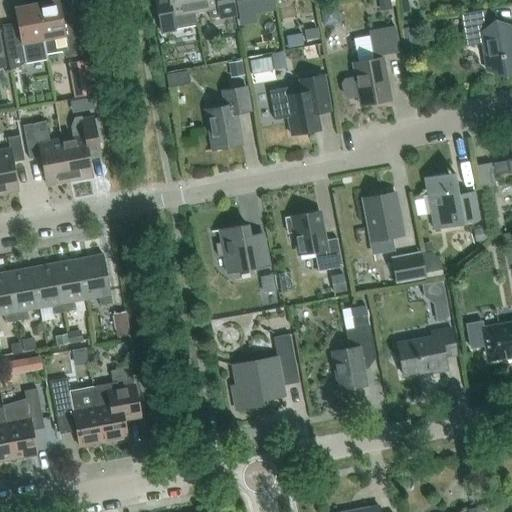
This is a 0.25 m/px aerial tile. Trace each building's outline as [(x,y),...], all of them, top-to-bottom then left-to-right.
[(76,19),(62,22),(58,0),(52,0),(36,3),(45,52),(46,52),(62,49),(66,58),(83,55),(76,19)] [(164,0),(155,2),(161,31),(197,25),(195,11),(192,0),(164,0)] [(192,0),(195,11),(208,9),(210,18),(236,14),(233,0),(192,0)] [(392,10),(390,0),(377,0),(379,12),(392,10)] [(19,30),(3,33),(10,70),(13,69),(24,64),(48,60),(46,52),(45,52),(36,3),(14,7),(19,30)] [(493,8),(460,14),(466,46),(467,46),(467,43),(481,41),(486,64),(487,70),(493,73),(511,69),(511,25),(507,24),(492,27),(489,9),(493,9),(493,8)] [(353,63),(355,78),(345,80),(342,83),(344,95),(348,97),(359,95),(361,105),(390,100),(382,57),(381,58),(381,55),(399,51),(395,27),(369,31),(374,59),(353,63)] [(319,38),(318,28),(305,30),(306,41),(319,38)] [(275,71),(287,68),(284,53),(272,56),(275,71)] [(244,75),(242,60),(229,62),(230,76),(244,75)] [(188,70),(166,74),(167,81),(189,77),(188,70)] [(287,87),(269,91),(274,120),(287,117),(291,135),(320,129),(317,113),(330,110),(323,75),(299,80),(301,93),(288,95),(287,87)] [(71,81),(74,98),(92,95),(93,95),(90,78),(89,78),(71,81)] [(250,110),(246,87),(222,91),(225,106),(205,110),(213,150),(242,144),(236,113),(250,110)] [(94,96),(71,100),(73,112),(96,108),(94,96)] [(73,137),(61,140),(69,180),(92,176),(88,158),(100,155),(93,117),(82,119),(82,116),(74,117),(71,127),(73,137)] [(46,184),(69,180),(61,140),(50,142),(46,121),(23,125),(29,159),(41,157),(46,184)] [(0,151),(0,192),(18,190),(12,162),(24,160),(20,135),(8,137),(10,149),(0,151)] [(491,162),(475,165),(480,189),(496,186),(493,170),(494,170),(495,174),(509,171),(507,160),(493,163),(493,166),(492,166),(491,162)] [(454,172),(448,173),(424,177),(427,194),(422,195),(422,197),(423,196),(426,214),(431,213),(434,229),(464,224),(464,223),(479,220),(474,191),(458,194),(454,172)] [(403,234),(398,209),(395,193),(363,199),(371,240),(403,234)] [(288,233),(295,232),(299,254),(314,252),(318,271),(342,267),(337,238),(324,240),(318,211),(284,217),(284,219),(285,219),(288,233)] [(227,273),(269,265),(264,241),(250,244),(247,224),(211,231),(212,232),(219,231),(222,242),(216,243),(218,256),(224,255),(227,273)] [(489,240),(487,227),(473,230),(475,242),(489,240)] [(419,253),(392,258),(396,282),(424,276),(419,253)] [(103,254),(79,259),(86,299),(98,297),(100,305),(112,303),(103,254)] [(79,259),(55,263),(64,312),(76,309),(74,301),(86,299),(79,259)] [(55,263),(31,267),(39,308),(51,305),(52,314),(64,312),(55,263)] [(31,267),(8,272),(17,320),(29,318),(27,310),(39,308),(31,267)] [(6,322),(17,320),(8,272),(0,273),(0,314),(4,314),(6,322)] [(347,290),(343,273),(330,276),(334,293),(347,290)] [(276,291),(273,274),(260,276),(263,293),(276,291)] [(445,301),(434,303),(438,320),(449,318),(445,301)] [(365,305),(351,308),(354,324),(368,321),(365,305)] [(113,313),(118,337),(129,335),(125,311),(113,313)] [(485,345),(487,361),(505,357),(505,359),(511,357),(511,321),(483,327),(482,321),(466,324),(471,347),(485,345)] [(349,348),(331,351),(339,390),(366,385),(360,354),(374,351),(369,325),(345,330),(349,348)] [(403,375),(428,370),(429,373),(447,370),(444,356),(456,354),(451,328),(430,332),(431,337),(397,343),(399,354),(395,360),(401,364),(403,375)] [(83,341),(81,329),(67,332),(69,344),(83,341)] [(69,344),(67,333),(55,336),(57,346),(69,344)] [(275,394),(283,392),(284,396),(284,395),(282,385),(299,382),(290,334),(273,337),(277,357),(232,365),(236,385),(231,386),(236,409),(268,403),(267,399),(275,397),(275,394)] [(36,349),(34,337),(21,339),(23,352),(36,349)] [(22,352),(21,342),(10,344),(12,354),(22,352)] [(23,359),(26,372),(42,369),(40,356),(23,359)] [(121,404),(133,402),(137,401),(134,384),(131,367),(110,370),(113,386),(93,389),(103,442),(127,438),(121,404)] [(79,447),(103,442),(93,389),(70,394),(67,378),(49,381),(56,416),(73,413),(79,447)] [(6,422),(13,459),(36,455),(30,421),(42,419),(37,388),(24,391),(26,402),(3,406),(3,407),(6,422)] [(0,461),(13,459),(6,422),(3,407),(0,407),(0,461)]
